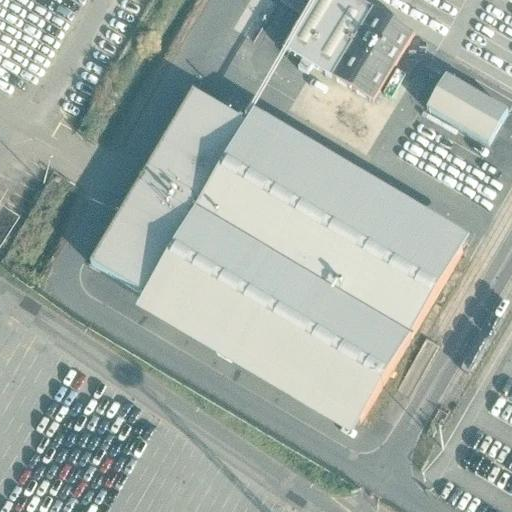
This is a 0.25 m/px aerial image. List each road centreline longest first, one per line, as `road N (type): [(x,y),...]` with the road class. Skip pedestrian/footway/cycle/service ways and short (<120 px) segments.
road 1 (unclassified): [(231,0),(57,289),(379,482)]
road 2 (unclassified): [(0,296),(317,511)]
road 3 (unclassified): [(379,482),(511,254)]
